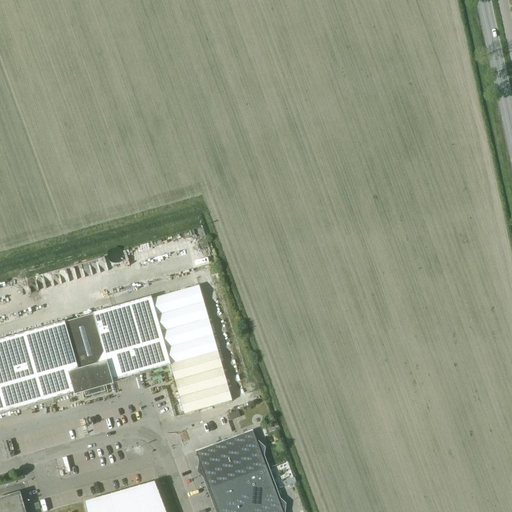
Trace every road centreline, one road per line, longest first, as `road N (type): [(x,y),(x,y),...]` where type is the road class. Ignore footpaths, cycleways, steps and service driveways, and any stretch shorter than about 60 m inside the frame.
road 1 (unclassified): [(185,511),(157,435),(144,428),(0,470)]
road 2 (primary): [(511,132),(483,0)]
